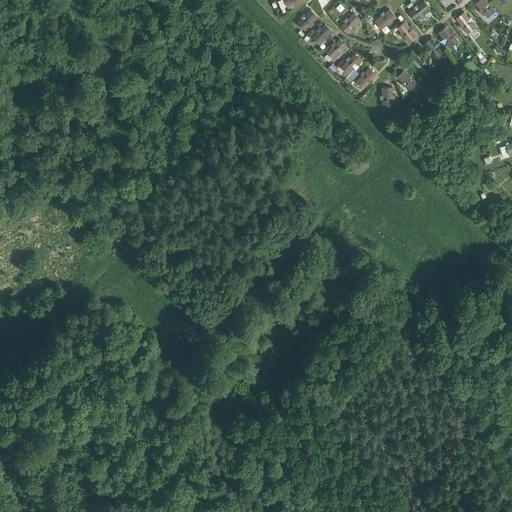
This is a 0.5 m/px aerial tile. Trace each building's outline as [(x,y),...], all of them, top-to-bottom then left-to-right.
[(480,9),(479,10),(481,14),(483,12),(487,17),(495,11),(491,6),(493,5),(490,1),(488,2),(486,0),(478,0),(475,2),(480,9)] [(409,12),(416,21),(420,17),(422,18),(425,16),(424,14),(430,9),(424,1),(418,6),(416,4),(413,7),(414,9),(409,12)] [(375,20),(381,28),(386,24),(387,26),(391,23),(389,22),(396,17),(389,8),(383,14),(382,12),(378,15),(379,16),(375,20)] [(297,23),(305,30),(310,24),(312,26),(315,22),(313,21),(318,17),(310,9),(306,14),(305,12),(301,16),(303,17),(297,23)] [(456,18),(461,24),(459,25),(462,29),(463,28),(467,33),(475,26),(472,21),(473,20),(470,17),(469,18),(464,11),(456,18)] [(340,26),(347,33),(352,29),(353,30),(356,27),(355,26),(361,20),(353,13),(348,18),(346,17),(343,20),(344,22),(340,26)] [(397,27),(401,32),(399,33),(402,37),(403,36),(408,42),(417,36),(411,29),(413,28),(410,24),(409,26),(405,21),(397,27)] [(312,37),(319,45),(325,39),(326,40),(329,37),(328,36),(332,31),(325,24),(320,28),(319,27),(316,30),(317,31),(312,37)] [(438,32),(443,39),(441,40),(444,43),(445,42),(449,47),(457,40),(454,36),(455,34),(452,31),(451,32),(446,26),(438,32)] [(428,50),(427,51),(429,55),(431,54),(435,58),(443,52),(439,47),(441,46),(438,42),(436,44),(431,37),(423,44),(428,50)] [(326,52),(334,59),(339,53),(341,55),(344,52),(342,50),(347,46),(340,38),(335,43),(334,41),(331,45),(332,46),(326,52)] [(361,40),(359,44),(368,49),(370,46),(361,40)] [(345,59),(347,60),(341,66),(348,74),(354,68),(355,69),(359,66),(357,65),(362,60),(354,53),(350,57),(348,56),(345,59)] [(415,69),(414,70),(417,73),(418,72),(423,76),(430,69),(425,65),(427,63),(424,60),(422,62),(417,56),(409,63),(415,69)] [(332,63),(328,67),(333,72),(337,68),(332,63)] [(360,74),(361,75),(355,81),(363,88),(369,82),(370,84),(373,81),(372,79),(376,75),(369,67),(364,72),(363,71),(360,74)] [(396,76),(402,82),(401,83),(404,86),(405,85),(410,89),(417,82),(413,78),(414,76),(411,73),(409,74),(404,69),(396,76)] [(382,95),(380,95),(380,100),(382,99),(382,106),(392,105),(392,99),(394,99),(394,95),(392,95),(392,87),(381,87),(382,95)]
